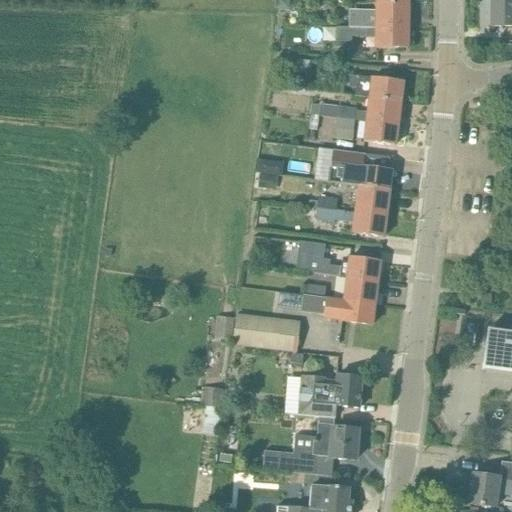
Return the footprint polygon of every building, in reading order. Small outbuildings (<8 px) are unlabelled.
[(279,0),(279,10),(289,10),(289,0),(279,0)] [(511,0),(491,0),(491,28),(511,27),(511,0)] [(385,5),(377,4),(377,11),(349,10),(349,28),(408,29),(409,5),(385,5)] [(408,49),(408,29),(349,28),(336,28),(336,43),(352,43),(352,37),(367,37),(367,39),(376,39),(376,48),(408,49)] [(308,73),(309,61),(277,58),(276,70),(308,73)] [(354,97),(370,99),(401,103),(403,84),(342,76),(341,86),(355,88),(354,97)] [(355,121),(367,123),(398,127),(401,103),(370,99),(368,113),(356,111),(357,109),(320,104),(320,105),(311,104),(310,116),(337,119),(355,121)] [(355,121),(337,119),(335,130),(353,132),(355,121)] [(398,127),(367,123),(365,143),(395,147),(398,127)] [(334,152),(330,183),(360,187),(360,188),(390,192),(392,174),(386,173),(361,170),(363,156),(334,152)] [(257,173),(281,177),(283,165),(258,161),(257,173)] [(276,192),(278,177),(259,174),(257,189),(276,192)] [(360,188),(356,213),(386,217),(389,194),(390,192),(360,188)] [(319,198),(317,208),(337,210),(338,200),(319,198)] [(317,208),(316,219),(335,222),(355,224),(354,233),(384,237),(386,217),(356,213),(337,210),(317,208)] [(348,278),(379,282),(381,263),(350,259),(350,262),(342,261),(341,267),(329,266),(330,261),(323,260),(325,245),(300,242),(296,271),(348,278)] [(348,278),(345,301),(376,305),(379,282),(348,278)] [(305,287),(304,296),(325,298),(327,290),(305,287)] [(376,305),(345,301),(325,298),(304,296),(302,309),(321,312),(321,315),(342,317),(341,321),(373,325),(376,305)] [(232,340),(234,319),(217,317),(214,338),(232,340)] [(278,322),(236,317),(232,346),(275,351),(278,322)] [(511,337),(488,334),(484,366),(511,370),(511,337)] [(301,366),(303,354),(291,352),(289,364),(301,366)] [(318,419),(334,420),(335,407),(335,408),(360,410),(363,378),(337,375),(336,382),(326,381),(326,379),(300,377),(297,417),(318,419)] [(206,407),(206,409),(221,411),(221,408),(223,389),(202,387),(200,406),(206,407)] [(262,471),(304,475),(328,477),(329,460),(356,462),(359,428),(333,426),(334,420),(318,419),(317,438),(294,436),(293,454),(264,452),(262,471)] [(474,476),(470,505),(496,509),(497,496),(511,498),(511,464),(502,463),(500,479),(474,476)] [(351,511),(353,503),(348,502),(349,489),(330,487),(331,477),(328,477),(304,475),(303,485),(312,486),(310,511),(277,509),(276,511),(351,511)]
